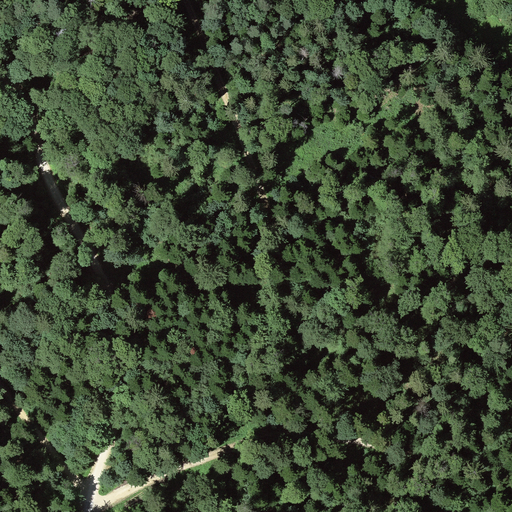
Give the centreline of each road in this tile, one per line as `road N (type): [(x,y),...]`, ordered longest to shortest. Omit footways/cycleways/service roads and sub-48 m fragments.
road 1 (track): [(511,490),(480,464),(412,444),(294,432),(117,491),(89,493),(60,474),(0,388)]
road 2 (track): [(86,511),(114,401),(117,341),(27,105),(0,75)]
road 3 (track): [(294,432),(305,343),(288,268),(184,0)]
